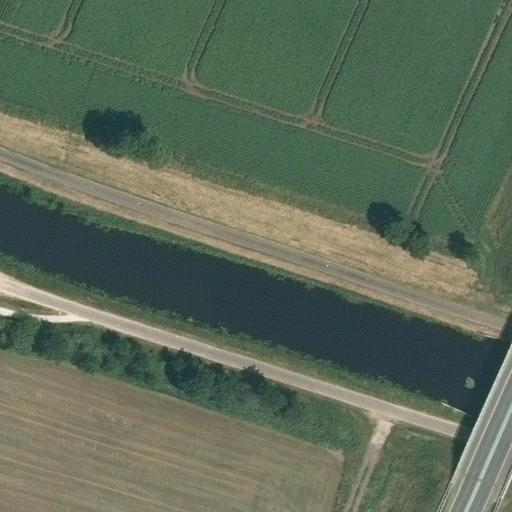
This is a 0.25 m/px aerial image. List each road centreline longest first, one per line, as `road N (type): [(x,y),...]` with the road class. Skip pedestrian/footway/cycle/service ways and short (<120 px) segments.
road 1 (track): [(511,328),(0,152)]
road 2 (unclassified): [(511,449),(99,320)]
